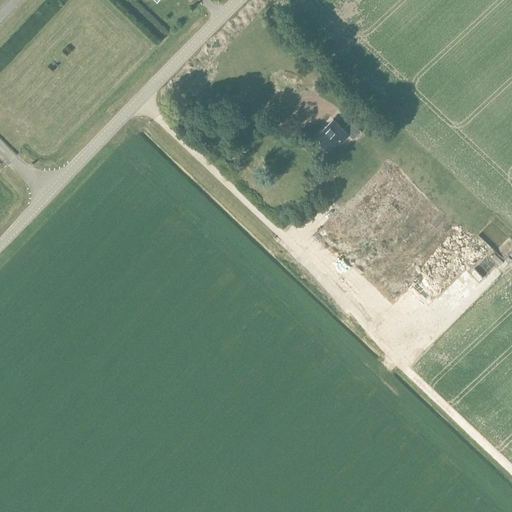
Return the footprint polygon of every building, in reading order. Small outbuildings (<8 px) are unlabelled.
[(349,134),(353,139),(360,131),(350,121),(349,121),(350,122),(343,129),(333,119),(315,138),(331,153),(349,134)] [(390,155),(301,249),(368,312),(416,262),(401,248),(442,205),(390,155)] [(485,257),(477,265),(485,272),(493,264),(485,257)] [(427,315),(437,304),(443,310),(458,296),(447,285),(421,309),(427,315)] [(420,291),(410,301),(416,307),(426,297),(420,291)]
